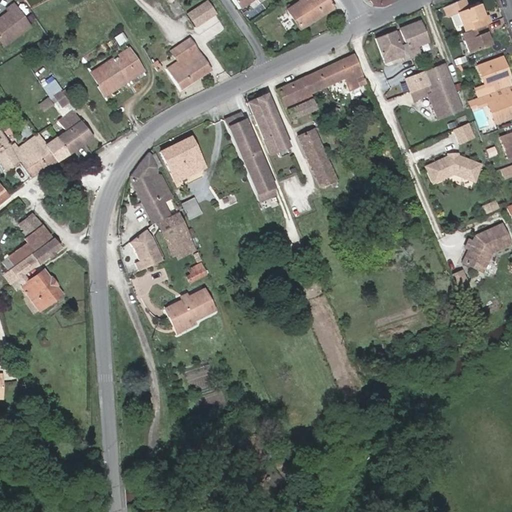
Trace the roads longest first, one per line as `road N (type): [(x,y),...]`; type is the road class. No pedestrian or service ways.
road 1 (tertiary): [(115,511),(98,273),(105,204),(148,134),(269,69)]
road 2 (unknown): [(369,22),(459,245)]
road 3 (track): [(0,210),(21,192),(90,178),(112,185)]
